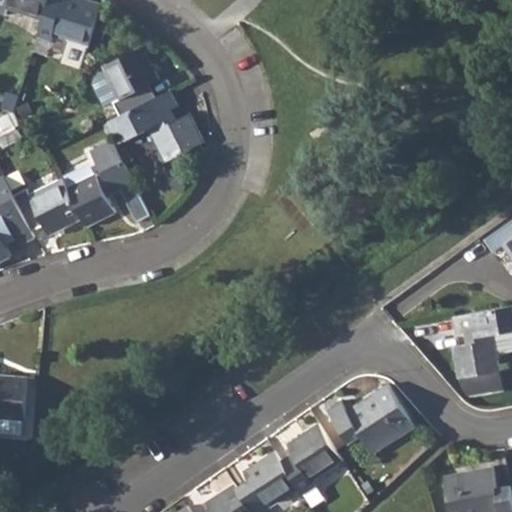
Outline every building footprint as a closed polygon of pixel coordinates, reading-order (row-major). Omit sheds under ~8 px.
[(0,0),(0,13),(8,16),(10,10),(44,20),(49,0),(0,0)] [(49,0),(44,20),(38,38),(53,42),(55,37),(66,40),(69,42),(64,60),(84,65),(103,5),(87,0),(64,0),(63,4),(50,0),(49,0)] [(113,102),(120,116),(156,98),(150,86),(161,80),(143,46),(104,66),(119,98),(113,102)] [(120,116),(109,121),(121,143),(151,129),(167,160),(203,142),(190,115),(177,122),(171,110),(178,106),(171,91),(156,98),(120,116)] [(97,174),(69,188),(85,218),(90,226),(116,213),(108,196),(122,190),(138,221),(152,215),(113,139),(91,150),(103,175),(99,177),(97,174)] [(5,175),(0,177),(0,261),(11,256),(5,244),(17,238),(20,244),(36,236),(32,230),(15,195),(5,175)] [(29,188),(15,195),(32,230),(45,224),(51,235),(85,218),(69,188),(63,178),(32,193),(29,188)] [(511,220),(486,239),(495,252),(505,245),(511,255),(511,220)] [(511,305),(454,316),(457,333),(465,332),(468,345),(453,348),(459,377),(499,370),(493,334),(511,330),(511,305)] [(0,432),(13,433),(19,428),(20,418),(26,418),(29,376),(0,374),(0,432)] [(341,401),(330,408),(351,442),(362,435),(374,453),(415,427),(388,385),(348,411),(341,401)] [(292,454),(282,461),(300,489),(303,495),(316,487),(313,482),(344,462),(320,423),(287,444),(292,454)] [(250,481),(238,489),(253,511),(271,511),(270,509),(300,489),(282,461),(276,451),(244,472),(250,481)] [(511,511),(511,487),(511,486),(497,488),(493,467),(446,476),(452,511),(511,511)] [(209,511),(253,511),(238,489),(235,484),(204,504),(209,511)]
